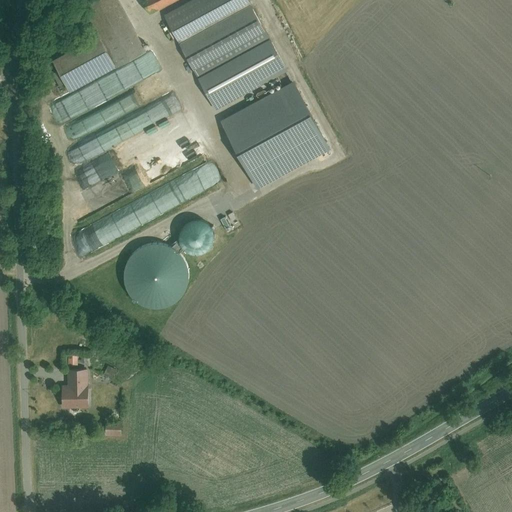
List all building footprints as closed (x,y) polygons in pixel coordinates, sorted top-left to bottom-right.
[(48,61),(66,94),(144,52),(115,0),(86,0),(78,4),(96,36),(48,61)] [(140,0),(149,14),(174,0),(140,0)] [(198,79),(268,41),(245,0),(194,0),(164,17),(198,79)] [(87,409),(85,370),(65,371),(66,385),(61,386),(62,410),(87,409)] [(103,423),(103,435),(119,436),(119,424),(103,423)]
